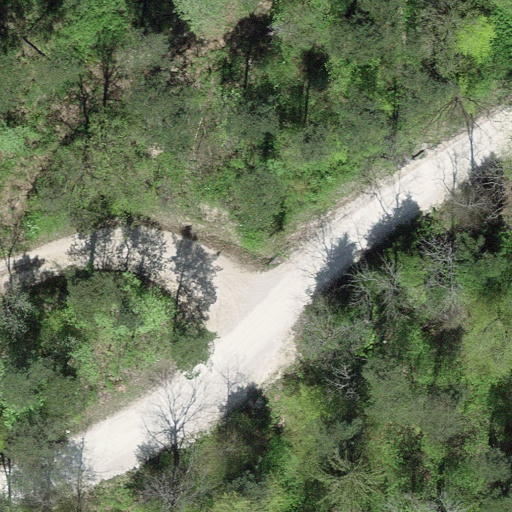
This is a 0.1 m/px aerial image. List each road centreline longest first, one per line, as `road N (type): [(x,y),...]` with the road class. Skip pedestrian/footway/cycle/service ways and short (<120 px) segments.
road 1 (unclassified): [(0,495),(64,473),(139,431),(381,211),(511,124)]
road 2 (track): [(258,326),(221,287),(164,250),(79,251),(0,273)]
